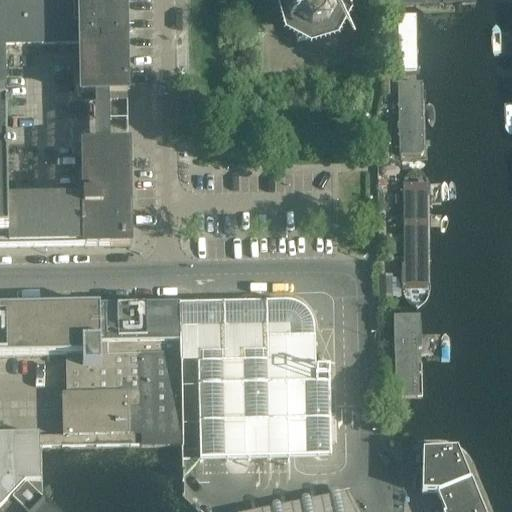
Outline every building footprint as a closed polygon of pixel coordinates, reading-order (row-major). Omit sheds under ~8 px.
[(125,0),(0,0),(0,250),(130,248),(128,147),(109,147),(108,102),(128,101),(125,0)] [(342,31),(333,0),(284,0),(296,43),(342,31)] [(392,0),(393,8),(477,6),(476,0),(392,0)] [(398,18),(399,74),(419,73),(418,17),(398,18)] [(399,85),(399,159),(424,159),(424,85),(399,85)] [(429,290),(430,287),(427,180),(426,178),(426,176),(425,175),(424,173),(423,171),(421,170),(420,168),(418,167),(416,166),(415,166),(413,165),(411,166),(409,167),(407,168),(406,169),(405,171),(404,173),(403,174),(402,176),(402,178),(402,180),(404,287),(404,289),(405,292),(405,294),(407,297),(408,299),(410,301),(411,303),(413,304),(415,306),(418,304),(420,302),(422,300),(424,298),(426,295),(427,293),(429,290)] [(331,443),(328,304),(256,305),(258,391),(259,445),(331,443)] [(217,495),(203,342),(208,341),(220,327),(220,306),(182,307),(183,338),(192,425),(185,425),(186,496),(187,498),(217,495)] [(182,447),(179,307),(0,310),(0,358),(65,357),(66,396),(62,396),(63,438),(63,439),(142,438),(142,446),(142,447),(182,447)] [(394,309),(396,393),(423,392),(420,308),(394,309)] [(254,387),(254,378),(240,378),(241,387),(254,387)] [(259,445),(258,391),(238,391),(239,446),(240,446),(240,445),(259,445)] [(0,511),(25,486),(40,486),(39,447),(39,438),(39,437),(0,437),(0,511)] [(142,446),(142,438),(63,439),(63,438),(39,438),(39,447),(142,446)] [(482,511),(468,477),(465,478),(457,453),(422,454),(421,496),(437,496),(443,511),(482,511)] [(0,511),(53,511),(44,503),(42,505),(40,503),(40,486),(25,486),(0,511)] [(354,511),(344,492),(250,511),(354,511)]
